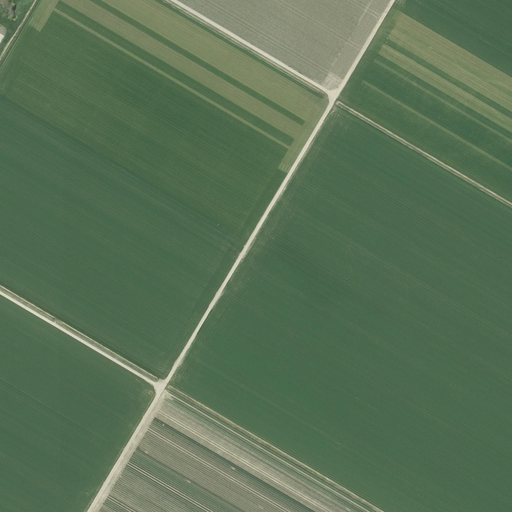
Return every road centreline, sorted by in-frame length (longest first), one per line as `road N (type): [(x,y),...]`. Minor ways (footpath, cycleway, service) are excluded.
road 1 (track): [(392,0),(88,511)]
road 2 (track): [(171,0),(335,96)]
road 3 (track): [(161,388),(0,293)]
